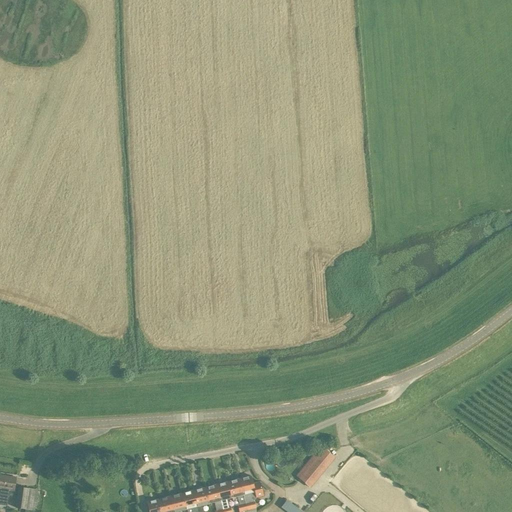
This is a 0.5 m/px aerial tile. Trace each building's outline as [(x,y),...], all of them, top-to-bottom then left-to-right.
[(318,444),(295,477),(310,487),(333,455),(318,444)] [(13,491),(15,477),(0,474),(0,489),(0,504),(7,505),(9,490),(13,491)] [(250,476),(239,479),(243,495),(254,492),(256,497),(263,494),(259,481),(252,483),(250,476)] [(239,479),(227,482),(231,498),(237,496),(239,504),(236,504),(238,511),(247,511),(245,502),(243,495),(239,479)] [(227,482),(216,485),(220,501),(231,498),(227,482)] [(220,501),(216,485),(204,488),(208,504),(220,501)] [(24,511),(33,511),(34,510),(37,489),(29,488),(18,486),(15,508),(25,509),(24,511)] [(204,488),(192,491),(197,511),(206,511),(207,511),(203,511),(202,505),(208,504),(204,488)] [(197,511),(192,491),(181,494),(185,510),(190,508),(191,511),(197,511)] [(169,497),(173,511),(180,511),(185,510),(181,494),(169,497)] [(173,511),(169,497),(158,500),(161,511),(173,511)] [(279,506),(287,511),(299,511),(301,510),(284,498),(279,506)] [(161,511),(158,500),(146,503),(148,511),(161,511)] [(247,511),(256,511),(252,500),(245,502),(247,511)]
